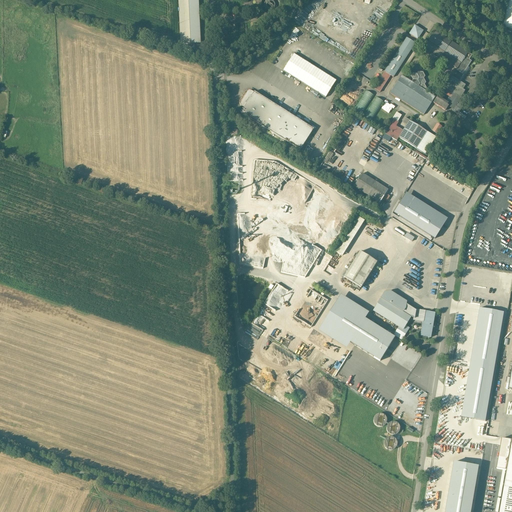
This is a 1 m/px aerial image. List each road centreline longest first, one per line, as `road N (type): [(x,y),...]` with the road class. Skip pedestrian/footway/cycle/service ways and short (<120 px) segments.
road 1 (unclassified): [(209,0),(233,511)]
road 2 (unclassified): [(511,138),(461,227),(413,511)]
road 3 (unclassified): [(0,445),(195,511)]
road 4 (residential): [(405,0),(511,68)]
